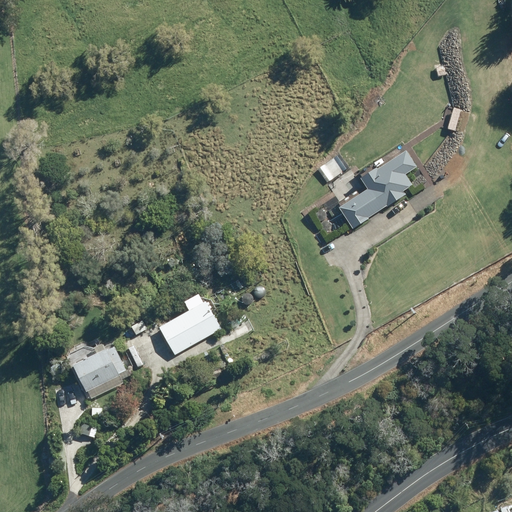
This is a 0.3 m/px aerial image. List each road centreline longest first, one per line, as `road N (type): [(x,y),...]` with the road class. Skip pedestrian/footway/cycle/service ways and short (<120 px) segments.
road 1 (unclassified): [(77,511),(128,471),(359,376),(511,284)]
road 2 (track): [(75,511),(97,448),(173,363),(241,331)]
road 3 (track): [(313,395),(358,342),(359,244),(403,211)]
road 4 (tertiary): [(511,426),(373,511)]
